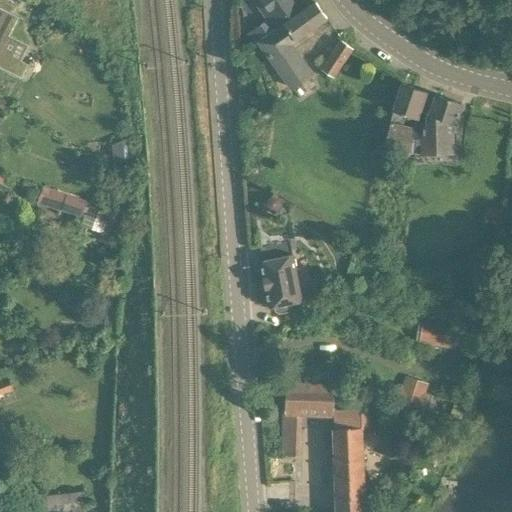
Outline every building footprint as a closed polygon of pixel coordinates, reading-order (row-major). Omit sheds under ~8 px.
[(22,1),(21,0),(2,0),(17,11),(22,1)] [(261,44),(298,16),(287,0),(255,0),(277,31),(260,43),(261,44)] [(292,89),(312,74),(291,43),(325,20),(314,4),(298,16),(261,44),(292,89)] [(8,38),(17,20),(4,13),(0,10),(0,65),(21,77),(27,66),(18,61),(24,46),(8,38)] [(333,77),(351,49),(341,42),(322,70),(333,77)] [(418,120),(425,92),(402,84),(386,146),(400,149),(396,165),(399,165),(400,159),(413,145),(414,140),(411,139),(412,131),(405,130),(407,122),(404,121),(404,117),(418,120)] [(454,125),(461,104),(437,95),(430,129),(417,127),(416,132),(412,131),(411,139),(414,140),(413,145),(400,159),(399,165),(405,167),(407,158),(413,158),(414,152),(420,153),(420,154),(454,154),(453,125),(454,125)] [(101,246),(113,211),(45,188),(39,205),(84,220),(78,239),(101,246)] [(499,209),(485,208),(484,224),(498,225),(499,209)] [(292,254),(289,242),(260,248),(262,262),(261,262),(267,293),(266,295),(267,300),(269,302),(270,307),(302,301),(293,254),(292,254)] [(452,350),(455,328),(423,322),(419,344),(452,350)] [(9,377),(0,379),(0,392),(13,388),(9,377)] [(334,383),(286,382),(285,410),(287,411),(285,411),(331,414),(334,383)] [(420,419),(427,397),(396,388),(389,410),(420,419)] [(371,413),(333,414),(333,419),(333,429),(332,429),(332,449),(335,449),(337,511),(372,511),(371,498),(365,498),(364,468),(363,447),(362,430),(372,429),(371,413)] [(300,414),(284,414),(282,414),(281,449),(283,449),(283,456),(299,457),(299,428),(300,428),(300,414)] [(44,511),(84,511),(84,504),(83,492),(44,495),(44,511)]
